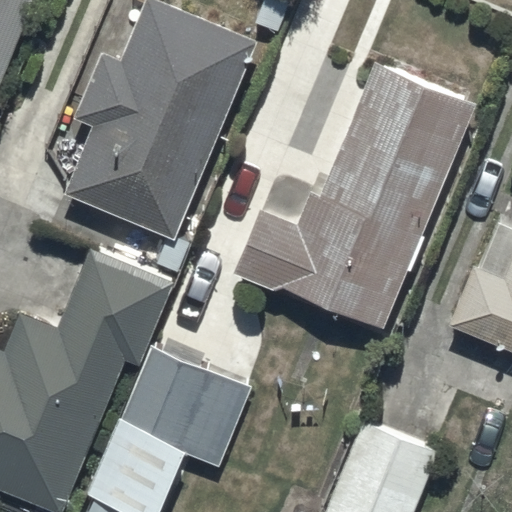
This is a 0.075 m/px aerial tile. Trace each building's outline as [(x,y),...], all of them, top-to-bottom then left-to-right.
[(0,0),(0,78),(31,0),(0,0)] [(255,37),(163,0),(146,0),(123,59),(100,50),(74,112),(92,120),(64,188),(175,233),(255,37)] [(477,96),(375,57),(326,173),(319,171),(313,184),(275,169),(235,269),(275,285),(287,280),(382,320),(477,96)] [(0,342),(0,483),(60,509),(126,353),(141,359),(173,276),(91,244),(58,321),(23,306),(6,345),(0,342)] [(511,246),(502,271),(472,259),(446,324),(511,349),(511,246)] [(251,382),(152,341),(89,491),(94,493),(86,511),(161,511),(187,450),(218,462),(251,382)] [(407,511),(435,445),(358,414),(320,511),(407,511)]
